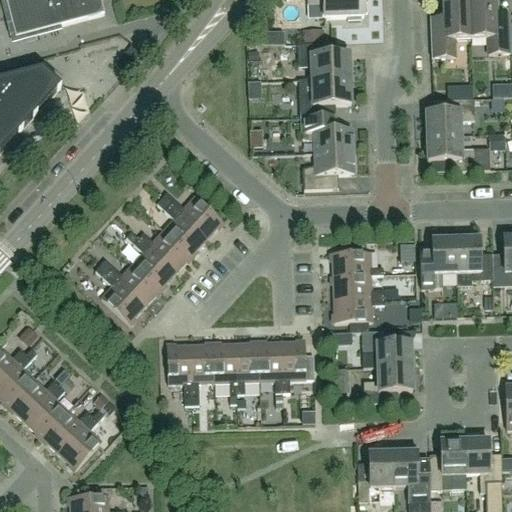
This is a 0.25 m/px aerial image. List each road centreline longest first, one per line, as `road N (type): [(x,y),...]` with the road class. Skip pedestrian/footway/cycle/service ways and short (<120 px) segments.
road 1 (residential): [(394,0),(396,60),(375,82),(377,210)]
road 2 (unclassified): [(0,257),(148,101)]
road 3 (residential): [(284,211),(148,101)]
road 4 (residential): [(176,333),(254,246),(284,233)]
road 5 (residential): [(511,208),(377,210)]
road 6 (unclassified): [(148,101),(230,0)]
road 7 (residential): [(429,417),(428,349),(485,348)]
road 8 (residential): [(429,417),(485,417),(485,348)]
